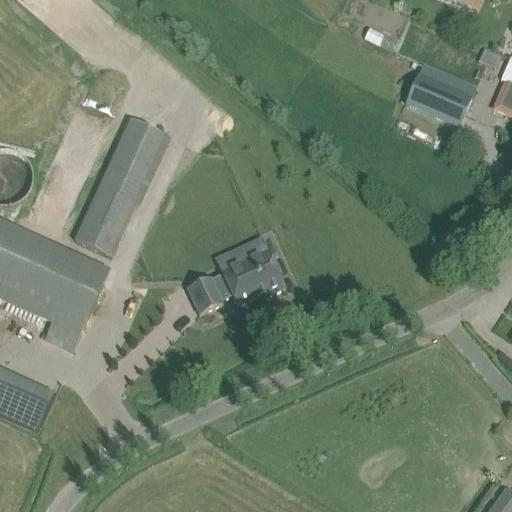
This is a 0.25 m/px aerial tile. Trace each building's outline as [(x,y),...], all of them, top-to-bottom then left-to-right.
[(444,0),(463,8),(466,0),(444,0)] [(511,62),(510,62),(501,83),(506,85),(494,112),(511,119),(511,62)] [(459,131),(472,101),(418,78),(405,107),(459,131)] [(112,261),(136,208),(134,207),(165,139),(131,123),(75,245),(112,261)] [(0,208),(10,208),(20,205),(28,199),(33,190),(34,180),(33,170),(28,161),(20,154),(10,151),(0,151),(0,208)] [(104,289),(104,288),(0,241),(0,301),(52,325),(45,342),(73,355),(104,289)] [(268,255),(221,277),(222,278),(211,283),(210,282),(187,293),(199,319),(222,308),(221,305),(232,300),(237,310),(264,298),(265,301),(285,292),(268,255)] [(0,417),(38,434),(54,394),(0,371),(0,417)] [(511,511),(511,497),(506,494),(492,511),(511,511)]
